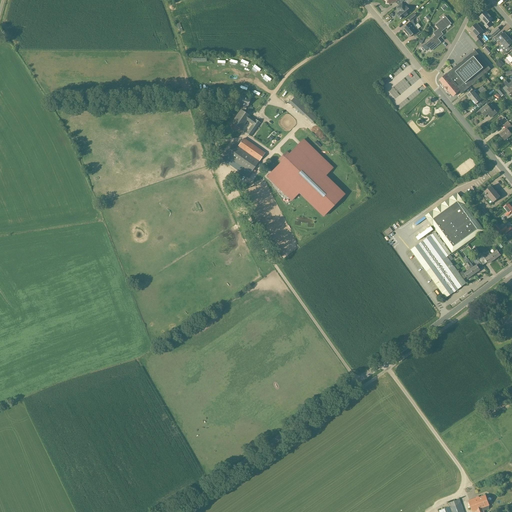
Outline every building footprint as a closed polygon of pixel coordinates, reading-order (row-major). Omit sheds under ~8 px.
[(402,4),(396,9),(399,12),(397,14),(402,20),(410,13),(406,7),(405,7),(402,4)] [(486,12),(479,18),(486,25),(485,26),(487,29),(490,26),(488,24),(493,19),(486,12)] [(409,23),(401,29),(403,31),(405,33),(406,32),(412,27),(415,25),(412,21),(417,16),(414,13),(408,19),(410,22),(409,23)] [(445,17),(435,25),(438,29),(436,31),(441,36),(443,35),(441,32),(445,28),(445,29),(451,24),(445,17)] [(476,24),(470,30),(475,35),(472,37),(476,41),(480,38),(478,35),(483,31),(476,24)] [(405,33),(407,36),(409,38),(412,35),(415,33),(417,35),(420,32),(418,29),(417,28),(415,26),(415,25),(412,27),(406,32),(405,33)] [(498,27),(490,34),(492,37),(500,30),(498,27)] [(425,44),(422,47),(425,51),(428,49),(431,51),(436,47),(436,46),(440,43),(441,43),(438,39),(441,36),(436,31),(433,34),(435,36),(425,44)] [(498,35),(492,40),(494,42),(496,41),(498,43),(500,41),(502,44),(509,38),(504,33),(504,34),(500,37),(498,35)] [(502,44),(497,48),(499,50),(502,49),(504,51),(503,52),(505,54),(508,51),(506,49),(510,46),(511,43),(511,42),(509,38),(502,44)] [(486,46),(483,49),(488,55),(491,52),(486,46)] [(446,75),(439,80),(445,87),(447,89),(447,90),(448,90),(453,96),(459,91),(461,94),(491,69),(475,51),(475,50),(466,58),(464,59),(464,60),(453,69),(447,73),(448,74),(446,76),(446,75)] [(506,86),(503,89),(509,95),(510,94),(511,96),(511,87),(509,84),(506,81),(504,83),(506,86)] [(473,90),(467,95),(471,100),(477,95),(473,90)] [(477,95),(471,100),(475,105),(476,104),(480,102),(481,100),(480,99),(482,97),(479,94),(477,95)] [(241,96),(238,104),(242,105),(241,110),(245,112),(247,107),(248,107),(250,99),(241,96)] [(301,102),(294,108),(303,116),(312,124),(318,118),(301,102)] [(487,105),(480,111),(485,116),(488,114),(491,118),(497,113),(493,109),(492,110),(487,105)] [(241,110),(231,123),(241,130),(247,121),(252,125),(246,133),(251,137),(260,123),(245,112),(241,110)] [(506,129),(500,135),(505,140),(511,135),(508,130),(511,126),(508,122),(503,126),(506,129)] [(233,143),(222,160),(247,178),(259,161),(264,153),(247,141),(243,139),(238,146),(233,143)] [(304,139),(267,177),(291,201),(299,193),(323,217),(345,194),(326,176),(333,168),(304,139)] [(485,192),(481,195),(485,200),(496,192),(491,186),(484,192),(485,192)] [(496,192),(485,200),(489,205),(493,202),(493,203),(500,197),(496,192)] [(436,232),(411,250),(426,272),(446,257),(450,255),(451,254),(447,248),(448,248),(452,253),(484,230),(465,204),(457,193),(425,216),(433,227),(434,227),(444,242),(443,243),(436,232)] [(501,230),(497,234),(499,236),(498,236),(504,243),(508,240),(505,236),(507,235),(507,236),(511,231),(511,228),(511,226),(508,228),(506,226),(502,229),(501,230)] [(384,231),(387,235),(392,232),(389,227),(384,231)] [(431,227),(416,237),(418,241),(433,230),(431,227)] [(495,252),(491,255),(494,259),(501,255),(497,250),(498,250),(495,245),(492,247),(495,252)] [(484,254),(481,256),(484,260),(485,259),(488,264),(494,259),(491,255),(487,258),(484,254)] [(446,257),(426,272),(446,298),(465,284),(463,280),(461,277),(450,262),(446,257)] [(467,258),(464,261),(466,264),(470,270),(474,274),(480,270),(479,268),(477,265),(474,267),(470,261),(467,258)] [(464,274),(461,277),(463,280),(466,277),(468,279),(474,274),(470,270),(464,274)] [(505,323),(500,327),(502,331),(507,327),(511,322),(511,315),(504,322),(505,323)] [(503,399),(498,402),(501,408),(507,404),(503,399)] [(496,402),(488,408),(491,411),(498,406),(496,402)] [(479,497),(469,501),(472,511),(477,510),(477,511),(482,511),(483,511),(489,509),(489,508),(489,505),(486,496),(479,498),(479,497)] [(440,510),(439,511),(464,511),(459,498),(449,501),(451,507),(440,510)]
